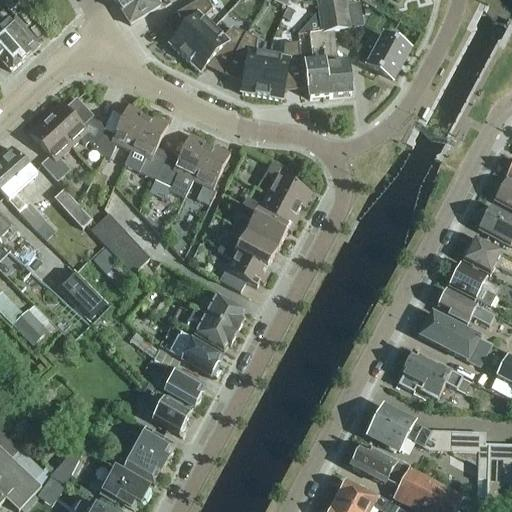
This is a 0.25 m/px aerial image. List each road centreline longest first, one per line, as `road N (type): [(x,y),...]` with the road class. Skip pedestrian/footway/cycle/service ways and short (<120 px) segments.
road 1 (residential): [(511,105),(494,120),(287,511)]
road 2 (residential): [(330,158),(343,203),(178,511)]
road 3 (residential): [(104,34),(132,73),(189,105),(246,131),(300,138),(330,158)]
road 4 (residential): [(330,158),(388,133),(414,104),(455,0)]
road 5 (unknown): [(358,378),(423,410),(511,423)]
road 6 (residential): [(0,124),(104,34)]
